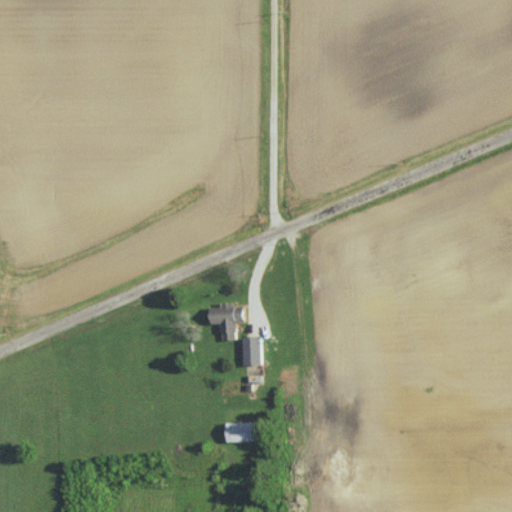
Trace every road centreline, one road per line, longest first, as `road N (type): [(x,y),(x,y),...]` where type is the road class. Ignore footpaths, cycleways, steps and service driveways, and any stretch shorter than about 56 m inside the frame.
road 1 (residential): [(0,350),(511,148)]
road 2 (residential): [(286,238),(278,0)]
